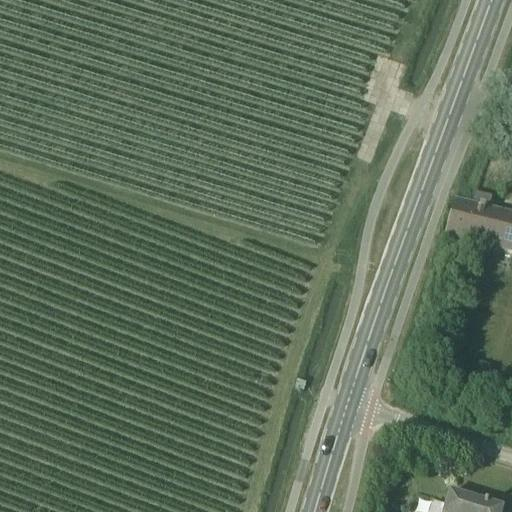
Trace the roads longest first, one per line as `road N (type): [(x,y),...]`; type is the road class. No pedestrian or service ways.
road 1 (primary): [(347,405),(387,269),(491,0)]
road 2 (unclassified): [(511,456),(347,405)]
